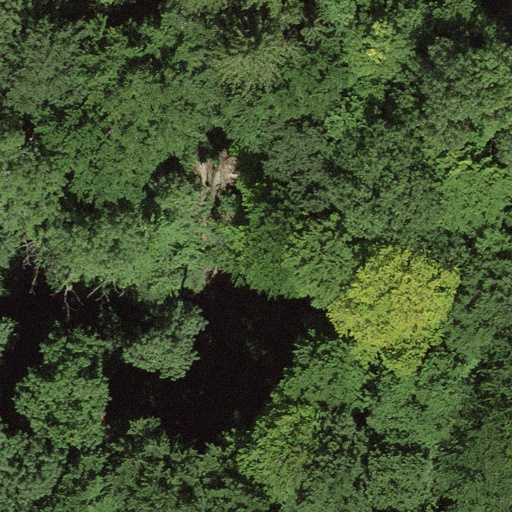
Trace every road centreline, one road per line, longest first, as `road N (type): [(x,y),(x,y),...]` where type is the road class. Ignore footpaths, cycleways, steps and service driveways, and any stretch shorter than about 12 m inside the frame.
road 1 (track): [(511,305),(466,232),(323,128)]
road 2 (track): [(158,0),(323,128)]
road 3 (track): [(0,493),(44,475),(58,444),(41,417),(0,415)]
